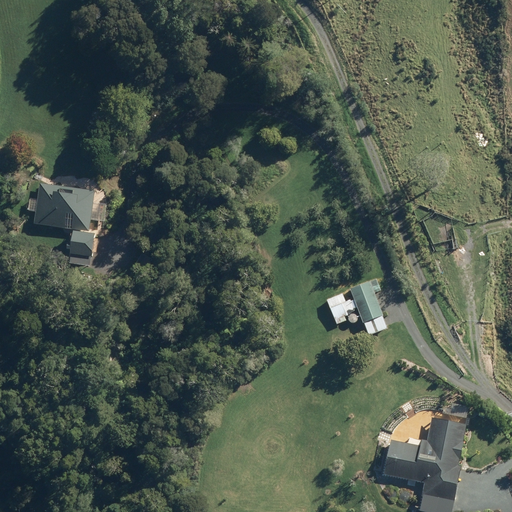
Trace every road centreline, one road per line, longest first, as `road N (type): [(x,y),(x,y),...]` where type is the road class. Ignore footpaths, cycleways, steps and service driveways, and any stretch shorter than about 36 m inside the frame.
road 1 (track): [(511,426),(459,367),(319,26),(299,0)]
road 2 (track): [(117,264),(133,172),(188,121),(218,106),(273,113),(381,177)]
